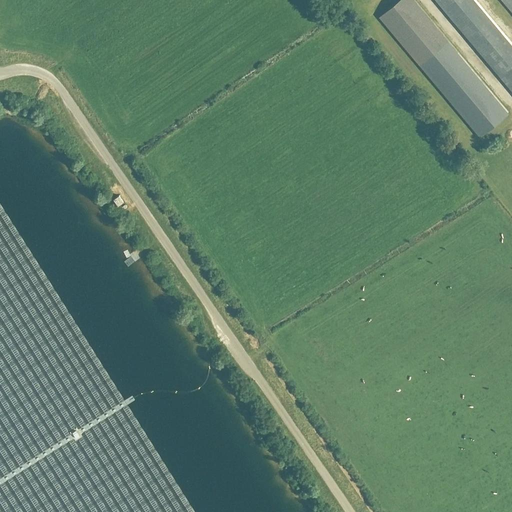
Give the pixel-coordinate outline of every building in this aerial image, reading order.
[(508,114),(412,0),(398,0),(380,16),(440,88),(481,136),(508,114)] [(511,49),(470,0),(441,0),(511,83),(511,49)] [(511,0),(503,0),(511,10),(511,0)] [(122,162),(128,159),(125,153),(119,156),(122,162)] [(118,195),(112,200),(117,206),(123,202),(118,195)]
